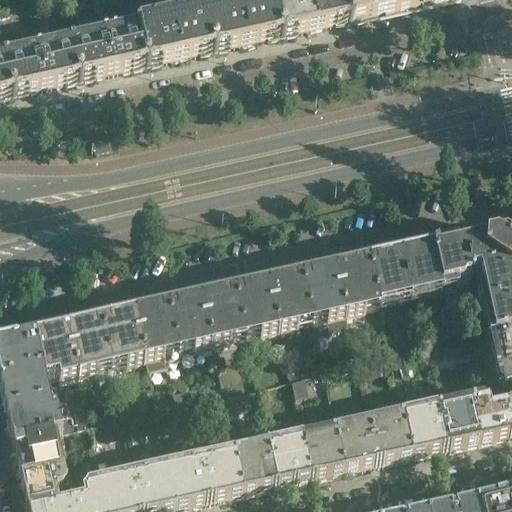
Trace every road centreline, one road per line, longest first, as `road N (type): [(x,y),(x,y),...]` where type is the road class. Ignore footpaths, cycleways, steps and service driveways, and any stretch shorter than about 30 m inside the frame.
road 1 (unclassified): [(0,327),(511,208)]
road 2 (residential): [(492,23),(0,131)]
road 3 (tertiary): [(108,203),(511,114)]
road 4 (residential): [(511,470),(325,511)]
road 5 (tertiary): [(0,267),(51,246),(108,203)]
